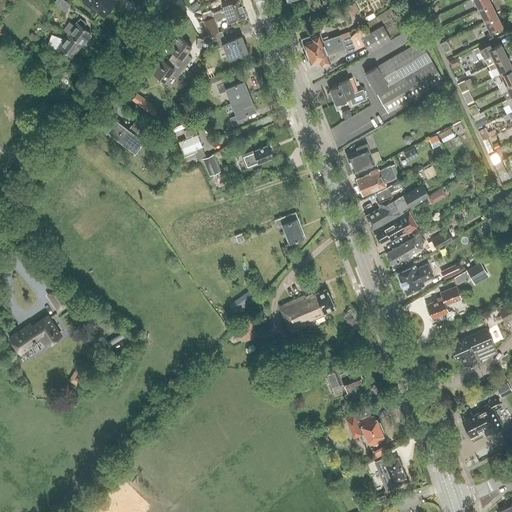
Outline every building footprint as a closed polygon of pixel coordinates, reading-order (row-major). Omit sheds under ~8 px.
[(63,0),(59,0),(57,4),(65,11),(70,5),(63,0)] [(84,0),(83,2),(96,11),(97,10),(104,15),(114,1),(113,0),(84,0)] [(211,12),(213,16),(242,7),(239,0),(227,0),(221,2),(223,8),(211,12)] [(472,0),(478,10),(491,4),(488,0),(472,0)] [(193,11),(200,7),(196,2),(190,6),(193,11)] [(358,11),(355,3),(340,9),(346,25),(351,23),(347,15),(358,11)] [(478,10),(484,22),(497,16),(491,4),(478,10)] [(245,17),(242,7),(213,16),(214,20),(226,16),(228,23),(245,17)] [(214,20),(213,16),(204,19),(209,34),(218,31),(214,20)] [(502,28),(497,16),(484,22),(490,34),(502,28)] [(440,26),(436,17),(429,20),(433,29),(440,26)] [(68,34),(81,44),(84,40),(85,41),(90,35),(89,34),(90,32),(85,28),(88,23),(82,18),(78,23),(77,22),(74,25),(69,22),(65,27),(70,31),(68,34)] [(317,43),(304,48),(309,65),(319,61),(321,66),(330,62),(328,57),(334,55),(334,53),(344,49),(346,53),(364,45),(368,53),(390,40),(383,25),(365,35),(361,27),(350,36),(350,37),(341,40),(342,41),(320,50),(317,43)] [(350,37),(350,36),(348,31),(328,38),(327,36),(321,38),(319,32),(301,39),(304,48),(317,43),(320,50),(342,41),(341,40),(350,37)] [(170,57),(184,68),(192,58),(186,54),(192,46),(175,33),(165,45),(174,52),(170,57)] [(51,35),(47,45),(58,53),(62,48),(72,56),(81,44),(68,34),(64,39),(51,35)] [(224,35),(211,40),(214,49),(223,45),(228,58),(247,51),(241,36),(227,41),(224,35)] [(202,39),(196,39),(196,48),(202,48),(202,47),(207,47),(207,44),(202,44),(202,39)] [(419,41),(364,73),(387,112),(442,80),(419,41)] [(451,50),(446,41),(439,44),(444,53),(451,50)] [(485,43),(477,47),(473,49),(476,54),(479,52),(483,60),(491,56),(494,63),(506,56),(500,44),(489,49),(485,43)] [(177,78),(184,68),(170,57),(166,62),(158,56),(149,68),(165,80),(171,73),(177,78)] [(511,67),(506,56),(494,63),(488,66),(490,70),(496,68),(499,74),(511,67)] [(459,65),(457,62),(455,58),(448,62),(451,69),(459,65)] [(511,67),(499,74),(492,77),(498,89),(511,82),(511,67)] [(225,75),(205,82),(207,88),(227,81),(225,75)] [(367,99),(363,89),(358,91),(352,77),(348,79),(347,78),(338,82),(339,86),(330,89),(335,104),(350,99),(352,105),(367,99)] [(231,102),(249,95),(243,80),(229,85),(228,81),(216,85),(220,93),(227,91),(231,102)] [(468,89),(464,81),(457,84),(461,93),(468,89)] [(511,96),(511,82),(498,89),(500,94),(503,93),(506,100),(511,96)] [(152,104),(137,92),(132,99),(154,116),(157,113),(152,104)] [(480,106),(495,99),(491,92),(476,99),(480,106)] [(255,110),(249,95),(231,102),(237,115),(229,118),(232,126),(244,121),(241,115),(255,110)] [(511,96),(506,100),(501,102),(504,107),(509,105),(511,112),(511,111),(511,96)] [(474,104),(468,108),(472,116),(479,113),(474,104)] [(150,117),(145,123),(150,126),(151,127),(155,121),(150,117)] [(145,123),(140,119),(134,128),(143,135),(150,126),(145,123)] [(143,141),(116,120),(106,132),(134,153),(143,141)] [(185,131),(188,140),(180,143),(185,155),(204,148),(196,127),(185,131)] [(450,127),(439,133),(443,141),(454,135),(450,127)] [(477,131),(482,140),(489,136),(487,132),(485,127),(477,131)] [(436,135),(429,139),(433,148),(440,144),(436,135)] [(422,142),(404,151),(408,160),(427,150),(422,142)] [(253,151),(244,155),(241,156),(246,168),(273,156),(269,144),(253,150),(253,151)] [(356,148),(357,151),(346,155),(353,172),(374,164),(366,144),(356,148)] [(493,164),(500,161),(496,152),(489,156),(493,164)] [(193,154),(183,158),(186,163),(195,159),(193,154)] [(221,172),(214,155),(204,160),(211,177),(221,172)] [(369,172),(370,174),(356,179),(362,195),(385,186),(384,183),(396,178),(391,165),(379,171),(378,169),(369,172)] [(436,174),(431,165),(423,169),(428,178),(436,174)] [(502,182),(510,179),(506,171),(498,174),(502,182)] [(390,198),(377,203),(380,208),(366,215),(372,229),(403,212),(402,211),(414,203),(415,204),(429,196),(421,184),(409,192),(395,200),(397,202),(394,204),(390,198)] [(439,189),(429,195),(432,200),(442,194),(439,189)] [(495,198),(488,202),(492,211),(500,207),(495,198)] [(408,211),(373,231),(379,243),(389,237),(391,240),(399,235),(405,231),(407,234),(417,228),(408,211)] [(305,236),(296,213),(275,221),(278,228),(282,226),(289,242),(305,236)] [(446,229),(432,238),(437,248),(452,239),(446,229)] [(241,233),(235,236),(238,242),(244,240),(241,233)] [(419,234),(385,253),(392,265),(402,259),(403,260),(411,256),(410,254),(422,247),(420,244),(424,241),(419,234)] [(416,268),(415,265),(397,273),(406,294),(424,286),(422,282),(433,277),(427,264),(416,268)] [(454,266),(442,273),(446,280),(458,273),(454,266)] [(472,266),(453,277),(457,283),(476,272),(472,266)] [(258,296),(250,286),(228,304),(235,314),(258,296)] [(461,298),(456,286),(440,292),(442,296),(434,299),(435,301),(426,305),(431,318),(435,316),(437,320),(444,317),(442,313),(448,311),(445,305),(461,298)] [(307,294),(306,292),(279,304),(292,334),(309,326),(307,324),(325,316),(324,312),(335,307),(326,288),(315,293),(314,291),(307,294)] [(45,296),(57,314),(68,307),(56,289),(45,296)] [(511,294),(510,291),(496,299),(500,306),(511,298),(511,294)] [(511,301),(497,310),(505,323),(511,318),(511,301)] [(25,328),(8,339),(18,353),(33,342),(32,341),(40,335),(47,346),(60,337),(47,317),(26,330),(25,328)] [(256,336),(248,318),(235,324),(244,342),(256,336)] [(487,328),(449,345),(454,358),(459,356),(464,367),(477,362),(476,361),(497,352),(493,341),(487,328)] [(279,339),(260,348),(266,360),(284,352),(279,339)] [(340,372),(338,366),(324,371),(331,388),(344,383),(348,394),(355,391),(356,390),(354,385),(363,381),(358,370),(348,374),(346,370),(340,372)] [(300,379),(283,386),(286,392),(291,389),(292,391),(303,386),(300,379)] [(511,390),(508,383),(497,388),(501,397),(511,391),(511,390)] [(463,415),(464,419),(462,420),(471,438),(483,431),(485,435),(501,427),(493,410),(500,407),(496,399),(481,407),(483,410),(472,415),(470,411),(463,415)] [(353,414),(354,416),(346,419),(354,437),(365,432),(370,444),(385,438),(382,431),(384,430),(380,420),(377,422),(374,415),(371,416),(368,407),(353,414)] [(511,431),(502,437),(507,447),(511,444),(511,431)] [(381,459),(375,461),(386,490),(399,485),(397,480),(405,477),(398,457),(383,462),(381,459)] [(351,502),(355,511),(358,511),(371,507),(366,495),(351,502)]
